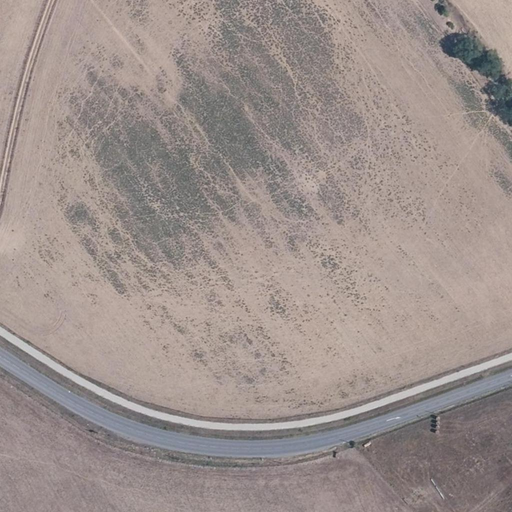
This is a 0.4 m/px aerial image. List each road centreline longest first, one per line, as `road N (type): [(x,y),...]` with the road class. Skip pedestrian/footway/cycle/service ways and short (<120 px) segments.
road 1 (tertiary): [(0,357),(130,428),(252,447),(326,439),(511,375)]
road 2 (track): [(52,0),(0,196)]
